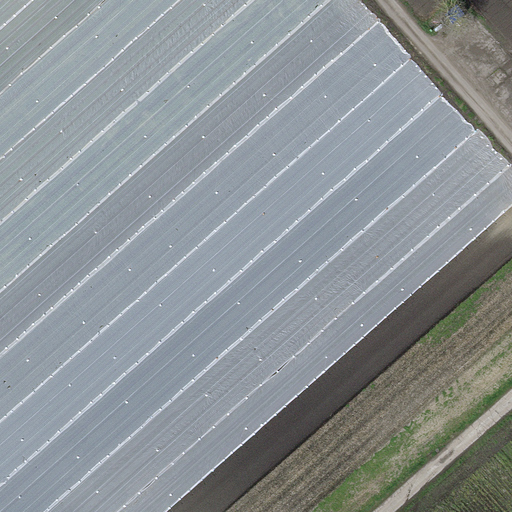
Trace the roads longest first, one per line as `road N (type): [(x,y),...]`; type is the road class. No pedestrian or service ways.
road 1 (track): [(511,147),(384,0)]
road 2 (track): [(387,511),(511,402)]
